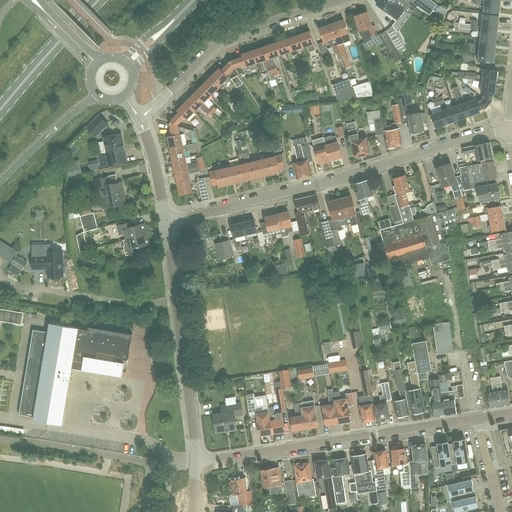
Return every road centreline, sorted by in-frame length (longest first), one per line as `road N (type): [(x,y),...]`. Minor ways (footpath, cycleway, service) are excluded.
road 1 (residential): [(166,222),(507,131)]
road 2 (residential): [(197,462),(476,417)]
road 3 (residential): [(140,119),(222,39),(340,0)]
road 4 (residential): [(197,462),(176,300)]
road 5 (residential): [(176,300),(134,305),(16,285)]
road 6 (primary): [(0,110),(98,0)]
road 7 (primary): [(0,181),(97,93)]
